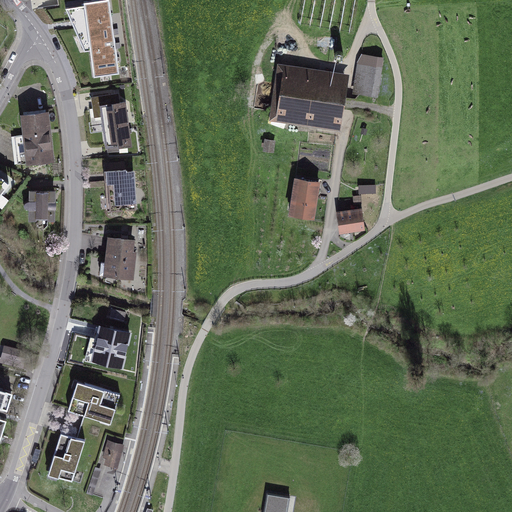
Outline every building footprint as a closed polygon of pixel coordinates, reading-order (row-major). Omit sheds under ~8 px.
[(119,76),(109,1),(84,4),(94,79),(119,76)] [(362,54),(358,62),(354,94),(378,97),(384,58),(362,54)] [(350,75),(278,65),(270,121),(341,132),(350,75)] [(126,103),(99,106),(104,150),(131,147),(126,103)] [(47,113),(19,116),(23,164),(52,162),(47,113)] [(123,175),(99,176),(99,191),(106,191),(107,203),(124,203),(123,175)] [(0,176),(0,195),(9,185),(0,176)] [(325,187),(298,182),(291,214),(319,220),(325,187)] [(358,196),(374,196),(374,188),(358,188),(358,196)] [(54,191),(26,190),(26,219),(54,220),(54,191)] [(362,213),(334,218),(337,238),(366,233),(362,213)] [(133,240),(107,237),(102,275),(132,279),(135,255),(131,254),(133,240)] [(109,319),(124,323),(126,314),(111,311),(109,319)] [(113,328),(90,321),(83,346),(106,352),(113,328)] [(1,346),(0,348),(0,360),(15,364),(19,350),(1,346)] [(122,394),(73,378),(62,410),(112,426),(122,394)] [(0,411),(4,413),(9,393),(0,390),(0,411)] [(84,439),(56,431),(43,476),(71,484),(84,439)] [(125,443),(107,438),(102,456),(105,457),(120,461),(125,443)] [(120,461),(105,457),(104,463),(118,467),(120,461)] [(95,466),(87,492),(93,494),(102,468),(95,466)] [(287,511),(290,500),(266,496),(263,511),(287,511)]
